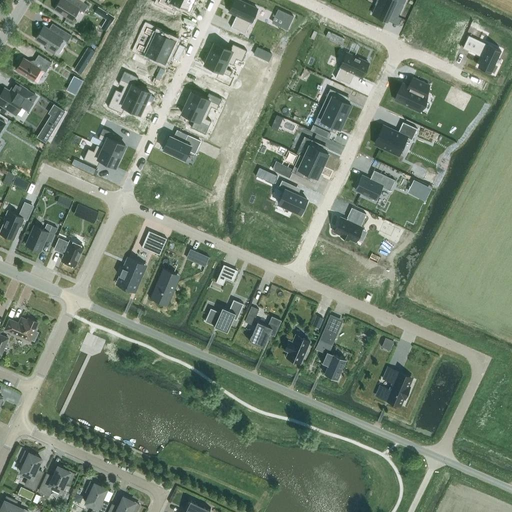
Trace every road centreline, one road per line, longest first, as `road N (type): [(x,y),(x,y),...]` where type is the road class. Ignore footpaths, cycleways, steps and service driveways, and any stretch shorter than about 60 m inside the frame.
road 1 (unclassified): [(438,457),(76,300)]
road 2 (residential): [(438,457),(485,359),(293,277)]
road 3 (residential): [(293,277),(401,46)]
road 4 (residential): [(121,203),(215,0)]
road 5 (residential): [(293,277),(121,203)]
road 6 (residential): [(156,511),(154,489),(17,425)]
